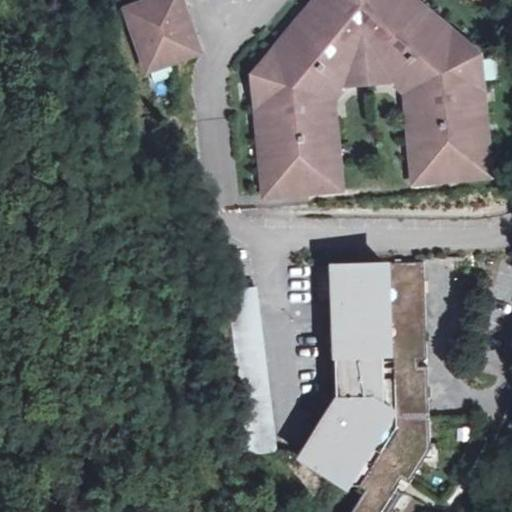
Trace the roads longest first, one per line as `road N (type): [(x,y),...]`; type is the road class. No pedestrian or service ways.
road 1 (residential): [(268,238),(237,229),(224,210),(209,83),(259,0)]
road 2 (residential): [(511,230),(268,238)]
road 3 (residential): [(268,238),(286,411)]
road 4 (track): [(510,393),(444,511)]
